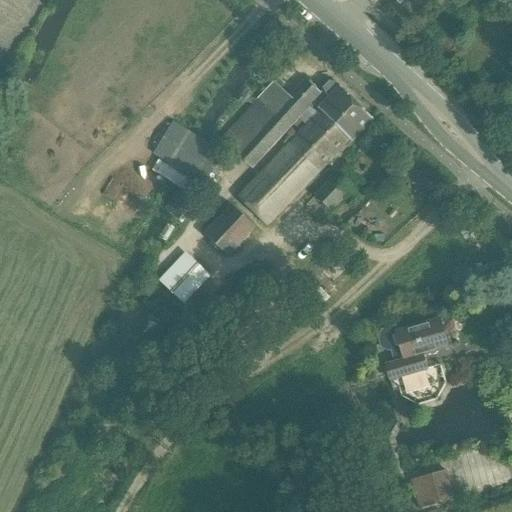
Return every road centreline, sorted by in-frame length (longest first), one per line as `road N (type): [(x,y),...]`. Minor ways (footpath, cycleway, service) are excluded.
road 1 (secondary): [(397,74),(450,145),(508,188)]
road 2 (secondary): [(508,188),(455,117),(397,74)]
